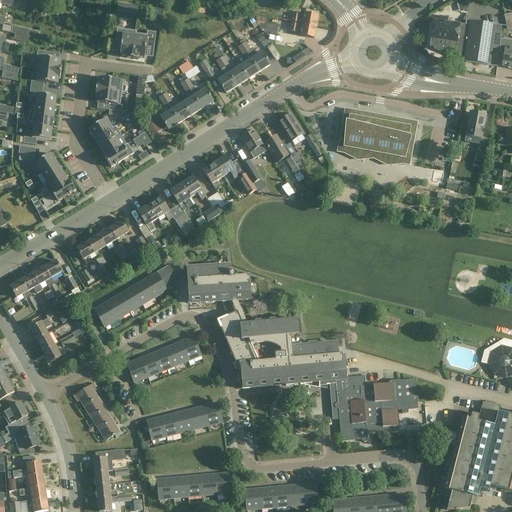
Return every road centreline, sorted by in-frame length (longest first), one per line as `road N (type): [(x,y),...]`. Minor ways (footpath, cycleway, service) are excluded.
road 1 (residential): [(119,353),(171,321),(202,321),(228,366),(247,463),(259,469),(403,457),(420,477),(421,511)]
road 2 (unclassified): [(110,198),(295,84)]
road 3 (residential): [(127,70),(90,66),(80,82),(74,140),(110,198)]
road 4 (unclassified): [(0,265),(110,198)]
road 5 (residential): [(73,511),(66,453),(43,394)]
